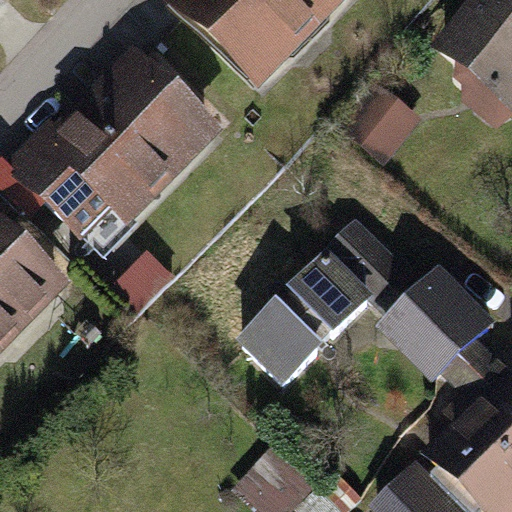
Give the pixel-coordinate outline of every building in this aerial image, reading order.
[(0,0),(0,9),(7,16),(22,0),(0,0)] [(183,0),(254,75),(333,0),(183,0)] [(511,0),(475,0),(432,55),(511,116),(511,0)] [(99,237),(226,113),(151,38),(25,162),(99,237)] [(0,325),(78,254),(5,173),(0,177),(0,325)] [(415,281),(361,226),(234,350),(288,405),(415,281)] [(151,316),(180,283),(152,260),(124,293),(151,316)] [(503,327),(447,275),(382,343),(439,396),(503,327)] [(511,511),(511,376),(422,460),(470,511),(511,511)] [(445,511),(412,477),(373,511),(445,511)]
